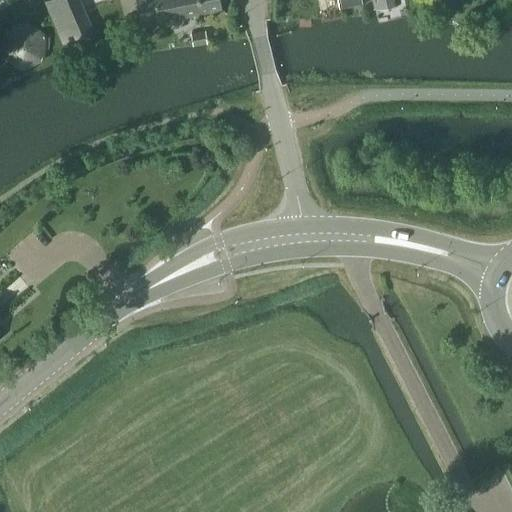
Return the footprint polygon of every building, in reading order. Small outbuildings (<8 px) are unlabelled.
[(182,17),(221,9),(219,0),(137,0),(142,27),(182,20),(182,17)] [(337,0),(339,8),(362,3),(361,0),(337,0)] [(88,32),(80,12),(54,23),(63,43),(88,32)] [(192,47),(207,44),(205,31),(190,33),(192,47)] [(223,131),(215,137),(225,148),(232,142),(223,131)]
